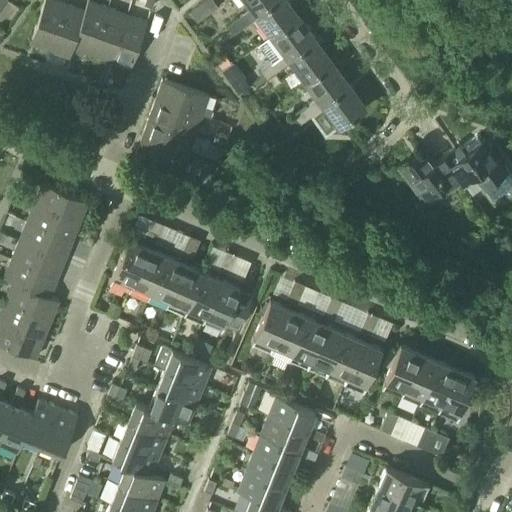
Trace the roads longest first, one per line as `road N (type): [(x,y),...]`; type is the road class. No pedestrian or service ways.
road 1 (residential): [(511,370),(467,331),(127,186)]
road 2 (residential): [(312,511),(344,432),(489,491)]
road 3 (residential): [(93,400),(70,339),(76,304),(127,186)]
road 4 (residential): [(373,160),(410,106),(332,0)]
road 5 (residential): [(108,177),(170,4)]
road 6 (residential): [(47,511),(93,400)]
